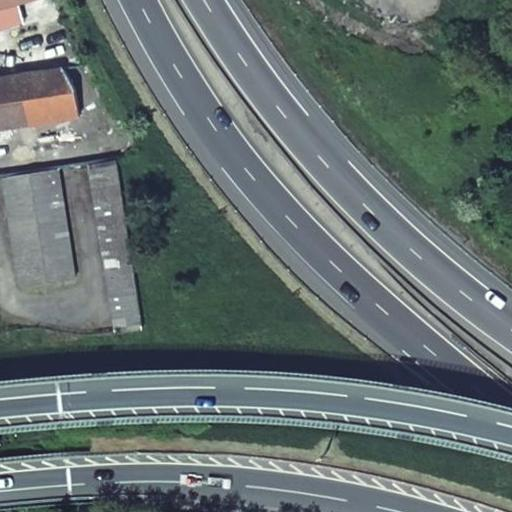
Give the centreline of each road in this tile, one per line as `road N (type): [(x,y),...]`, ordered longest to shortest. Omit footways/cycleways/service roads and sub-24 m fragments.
road 1 (trunk): [(139,0),(234,153),(320,250),(511,418)]
road 2 (trunk): [(511,436),(323,400),(166,395),(0,405)]
road 3 (trunk): [(511,328),(402,240),(336,174),(277,107),(205,0)]
road 4 (trunk): [(0,480),(86,472),(233,476),(426,511)]
